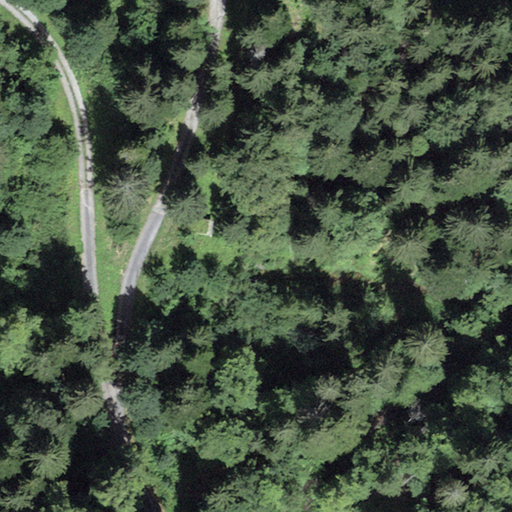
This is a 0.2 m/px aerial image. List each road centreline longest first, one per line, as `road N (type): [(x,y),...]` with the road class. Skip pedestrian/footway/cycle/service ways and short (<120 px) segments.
road 1 (track): [(6,1),(42,34),(77,100),(90,298),(108,388)]
road 2 (track): [(108,388),(135,255),(208,77),(217,0)]
road 3 (track): [(108,388),(139,511)]
